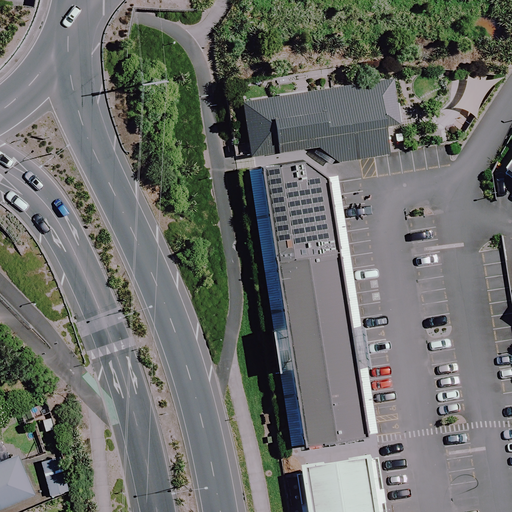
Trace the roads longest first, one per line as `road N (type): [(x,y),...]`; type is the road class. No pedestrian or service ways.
road 1 (primary): [(64,41),(92,151),(178,326),(218,511)]
road 2 (primary): [(156,511),(96,299),(50,210),(0,162)]
